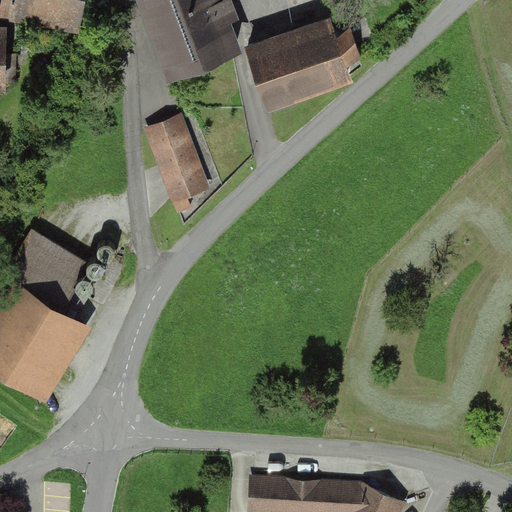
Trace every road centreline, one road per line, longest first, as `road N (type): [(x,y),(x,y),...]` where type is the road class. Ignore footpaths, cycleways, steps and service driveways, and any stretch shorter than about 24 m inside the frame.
road 1 (tertiary): [(462,0),(197,243),(152,296)]
road 2 (residential): [(511,492),(431,462),(342,448),(109,430)]
road 3 (residential): [(152,296),(126,0)]
road 4 (tertiary): [(152,296),(109,430)]
